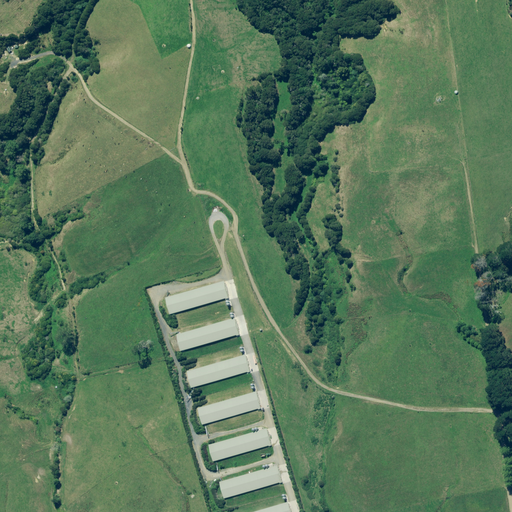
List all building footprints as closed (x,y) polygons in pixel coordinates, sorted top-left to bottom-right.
[(165,298),(170,315),(227,299),(222,282),(165,298)] [(176,334),(181,351),(238,335),(233,318),(176,334)] [(188,371),(193,388),(250,372),(245,355),(188,371)] [(198,408),(203,424),(260,408),(255,392),(198,408)] [(210,446),(215,463),(272,447),(267,430),(210,446)] [(220,481),(224,498),(281,482),(277,465),(220,481)] [(252,511),(289,511),(287,502),(252,511)]
